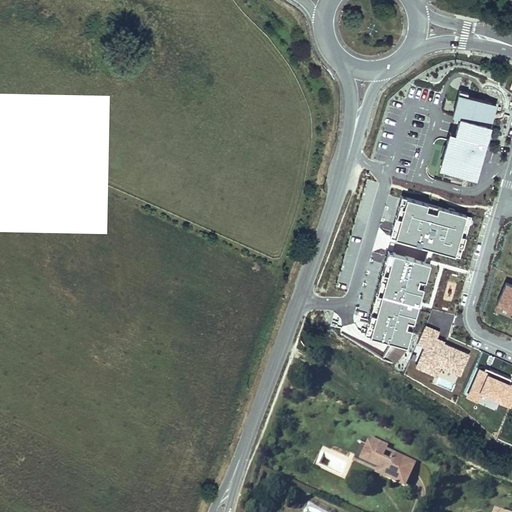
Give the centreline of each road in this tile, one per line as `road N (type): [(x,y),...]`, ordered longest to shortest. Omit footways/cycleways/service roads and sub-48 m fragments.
road 1 (residential): [(511,162),(465,192),(418,178),(436,112),(408,104),(382,174)]
road 2 (residential): [(299,300),(346,305),(354,296),(382,174)]
road 3 (tertiary): [(237,465),(299,300)]
road 4 (residential): [(505,199),(470,319),(511,347)]
road 5 (tertiary): [(299,300),(349,148)]
